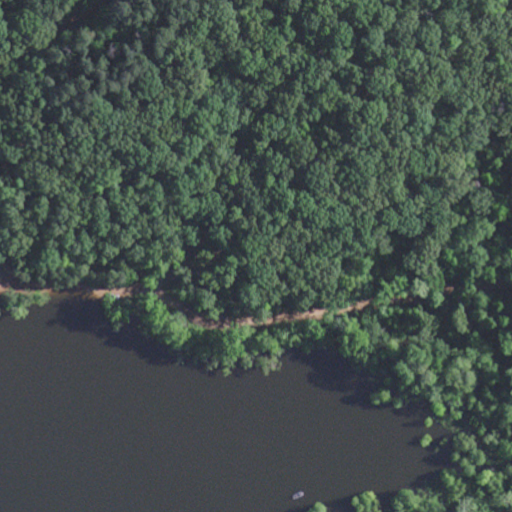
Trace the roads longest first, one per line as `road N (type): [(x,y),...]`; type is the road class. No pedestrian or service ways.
road 1 (residential): [(0,289),(153,293),(217,323),(511,280)]
road 2 (residential): [(109,0),(0,67)]
